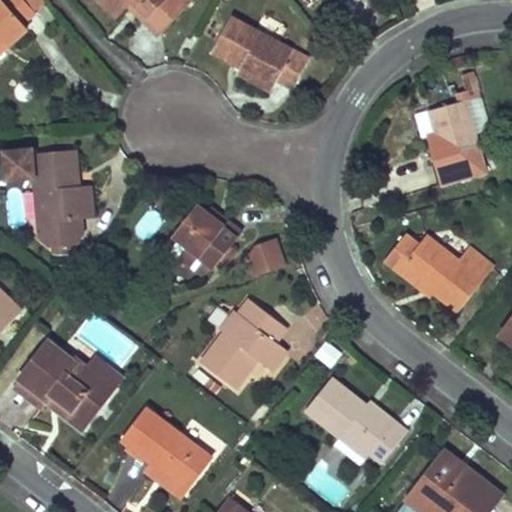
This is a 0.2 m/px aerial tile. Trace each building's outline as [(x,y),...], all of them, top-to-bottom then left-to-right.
[(26,0),(0,0),(0,42),(3,40),(12,48),(31,29),(25,23),(37,11),(26,0)] [(113,0),(119,6),(124,0),(150,0),(154,5),(149,10),(164,27),(195,0),(194,0),(113,0)] [(139,0),(149,10),(154,5),(150,0),(139,0)] [(297,79),(313,52),(238,9),(217,47),(246,63),(249,58),(280,75),(283,71),(297,79)] [(0,61),(12,48),(3,40),(0,42),(0,61)] [(249,58),(246,63),(243,70),(273,87),(280,75),(249,58)] [(426,129),(435,127),(447,174),(492,162),(473,89),(436,99),(419,103),(422,116),(426,129)] [(82,183),(80,150),(32,152),(32,150),(5,151),(6,175),(34,174),(37,234),(50,246),(79,243),(85,231),(84,219),(82,183)] [(82,183),(84,219),(97,219),(95,182),(82,183)] [(9,194),(11,226),(25,225),(23,193),(9,194)] [(213,264),(241,227),(234,222),(228,217),(224,222),(207,209),(196,201),(171,233),(213,264)] [(224,222),(228,217),(211,204),(207,209),(224,222)] [(464,301),(488,271),(433,226),(423,238),(408,225),(388,250),(395,256),(403,262),(408,256),(440,281),(464,301)] [(254,272),(283,262),(274,236),(255,241),(247,251),(254,272)] [(408,256),(403,262),(434,288),(440,281),(408,256)] [(0,336),(25,309),(0,286),(0,336)] [(234,383),(256,356),(270,367),(287,346),(275,337),(286,324),(267,309),(248,294),(236,309),(243,314),(229,332),(224,329),(201,357),(234,383)] [(126,364),(139,341),(91,313),(78,335),(126,364)] [(511,313),(499,330),(511,339),(511,313)] [(331,367),(342,351),(324,339),(313,355),(331,367)] [(79,360),(54,340),(24,377),(55,401),(58,396),(92,422),(107,404),(122,385),(94,363),(83,354),(79,360)] [(94,363),(122,385),(128,377),(100,355),(94,363)] [(332,373),(305,410),(342,436),(345,432),(371,451),(386,461),(411,427),(394,415),(393,416),(362,394),(332,373)] [(86,429),(92,422),(58,396),(55,401),(24,377),(17,385),(48,409),(53,403),(86,429)] [(209,454),(145,405),(121,437),(136,448),(150,459),(185,486),(209,454)] [(345,432),(342,436),(368,455),(371,451),(345,432)] [(470,468),(440,445),(402,495),(425,511),(432,502),(441,509),(446,503),(456,511),(457,511),(484,511),(500,491),(470,468)] [(177,495),(185,486),(150,459),(143,469),(177,495)] [(250,511),(229,496),(216,511),(250,511)] [(432,502),(425,511),(424,511),(455,511),(456,511),(446,503),(441,509),(432,502)]
